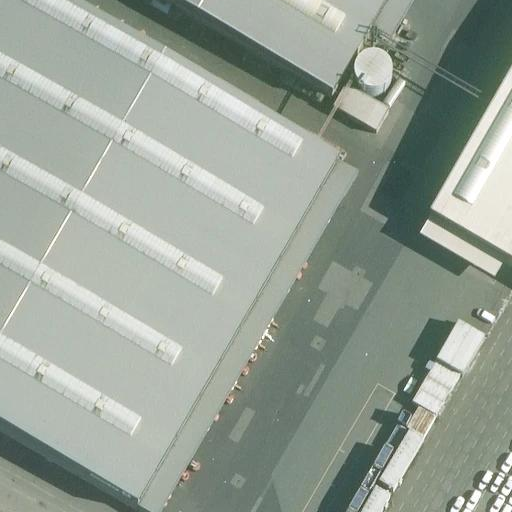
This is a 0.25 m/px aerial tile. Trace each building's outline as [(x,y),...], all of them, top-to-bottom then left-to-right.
[(0,0),(0,433),(130,509),(332,164),(49,0),(0,0)] [(158,0),(326,96),(380,0),(158,0)] [(511,53),(417,217),(511,272),(511,53)] [(333,112),(378,134),(389,112),(388,112),(404,80),(360,58),(348,83),(333,112)] [(439,381),(457,391),(496,318),(506,324),(511,312),(511,299),(489,287),(439,381)] [(403,422),(428,436),(445,406),(419,392),(403,422)] [(395,497),(424,438),(396,425),(382,453),(376,450),(347,511),(381,511),(390,495),(395,497)]
